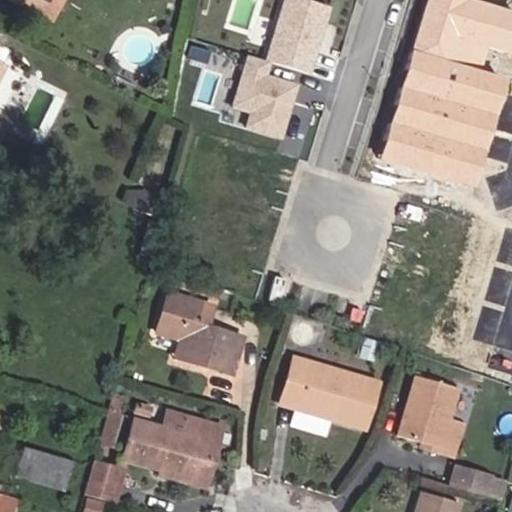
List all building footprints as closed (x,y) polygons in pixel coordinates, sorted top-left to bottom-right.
[(7,0),(49,22),(59,0),(7,0)] [(315,0),(290,0),(272,61),(319,74),(339,7),(315,0)] [(274,76),(278,63),(272,61),(254,56),(238,109),(255,115),(251,130),(290,141),(307,86),(274,76)] [(230,376),(241,338),(205,327),(211,307),(165,294),(153,333),(177,340),(173,352),(213,364),(211,370),(230,376)] [(213,364),(173,352),(172,358),(211,370),(213,364)] [(362,429),(374,384),(292,359),(279,404),(362,429)] [(452,453),(460,424),(447,420),(455,390),(412,377),(395,437),(419,443),(452,453)] [(109,447),(118,417),(107,414),(98,444),(109,447)] [(203,483),(218,429),(166,414),(161,430),(132,423),(122,461),(203,483)] [(451,459),(452,453),(419,443),(417,449),(451,459)] [(62,492),(71,463),(22,449),(14,477),(62,492)] [(109,502),(118,471),(91,464),(82,495),(109,502)] [(483,497),(489,477),(453,466),(447,487),(483,497)] [(455,511),(457,506),(418,494),(412,511),(455,511)] [(0,511),(8,511),(12,502),(0,498),(0,511)] [(100,511),(103,504),(86,500),(82,511),(100,511)]
